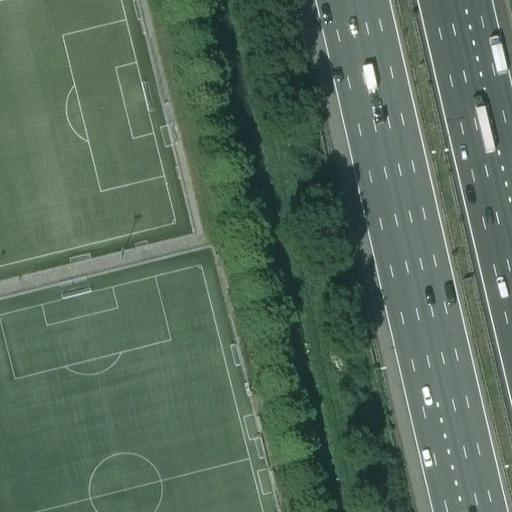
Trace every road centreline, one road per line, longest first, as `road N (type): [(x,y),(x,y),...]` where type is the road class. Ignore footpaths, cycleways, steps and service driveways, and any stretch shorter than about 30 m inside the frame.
road 1 (motorway): [(359,0),(480,511)]
road 2 (motorway): [(511,238),(455,0)]
